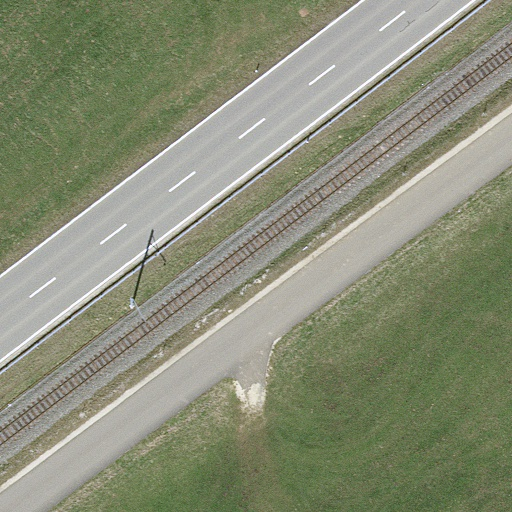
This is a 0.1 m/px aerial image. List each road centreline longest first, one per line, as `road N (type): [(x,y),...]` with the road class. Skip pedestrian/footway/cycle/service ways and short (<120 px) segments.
road 1 (unclassified): [(511,135),(9,511)]
road 2 (primary): [(416,0),(0,318)]
